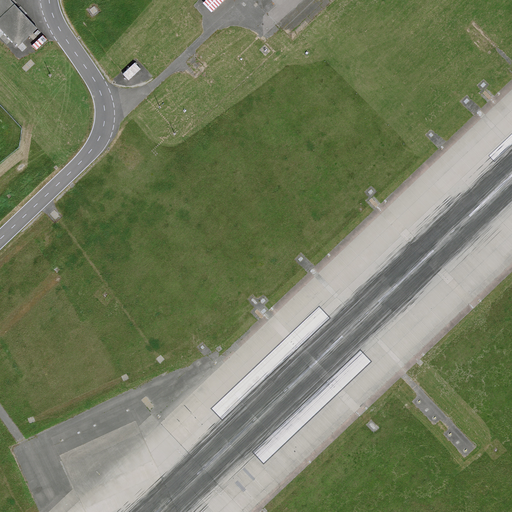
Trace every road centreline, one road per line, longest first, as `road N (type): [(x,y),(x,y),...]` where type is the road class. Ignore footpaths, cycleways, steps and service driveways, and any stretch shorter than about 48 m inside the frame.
road 1 (primary): [(155,511),(0,238)]
road 2 (tertiary): [(0,310),(107,511)]
